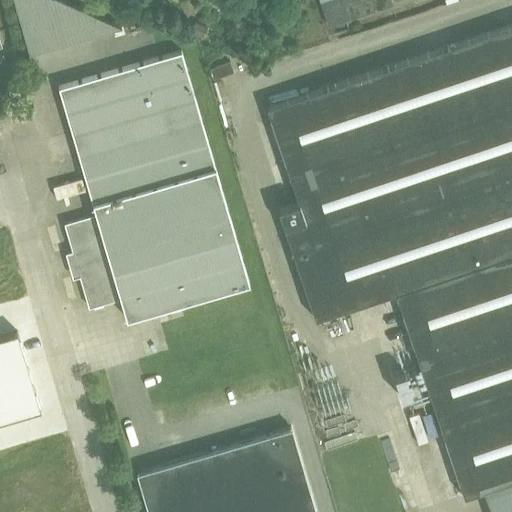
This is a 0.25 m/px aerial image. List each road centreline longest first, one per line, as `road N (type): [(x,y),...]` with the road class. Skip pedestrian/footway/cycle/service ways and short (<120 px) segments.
road 1 (unknown): [(511,7),(252,77),(241,85),(239,104),(304,314),(360,366),(433,498),(458,509),(511,497)]
road 2 (unknown): [(335,511),(297,411),(161,439),(136,422),(109,354),(86,344),(59,352)]
road 3 (unclassified): [(110,511),(8,193)]
